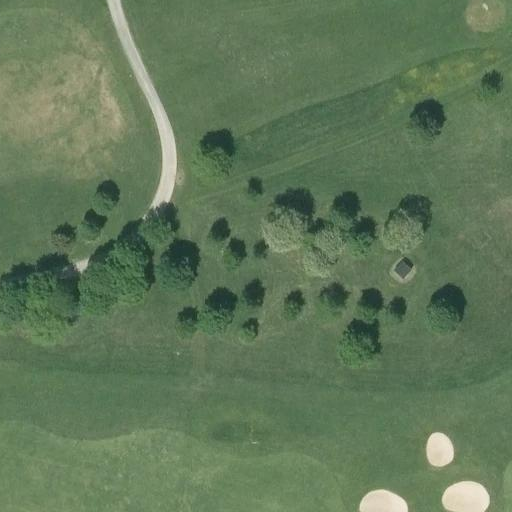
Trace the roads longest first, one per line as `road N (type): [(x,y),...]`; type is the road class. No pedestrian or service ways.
road 1 (track): [(159,216),(168,185),(163,122),(112,0)]
road 2 (track): [(0,289),(101,262),(159,216)]
